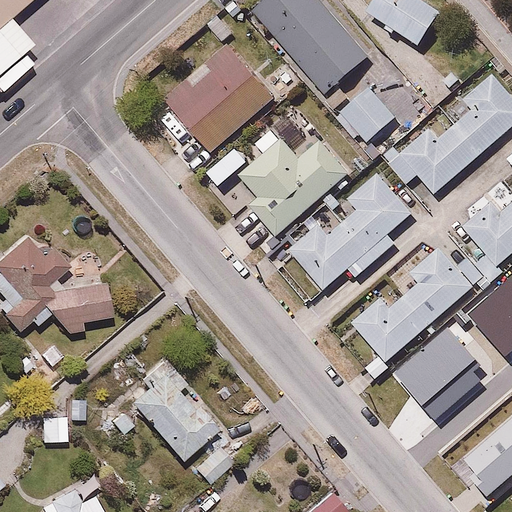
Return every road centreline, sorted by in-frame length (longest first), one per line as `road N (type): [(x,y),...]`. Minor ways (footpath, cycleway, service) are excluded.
road 1 (residential): [(55,87),(424,511)]
road 2 (residential): [(55,87),(154,0)]
